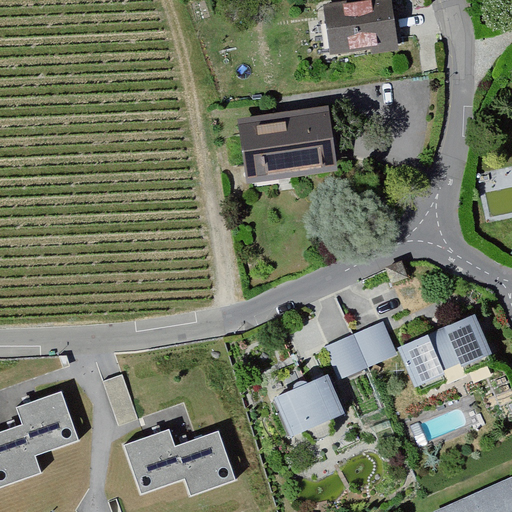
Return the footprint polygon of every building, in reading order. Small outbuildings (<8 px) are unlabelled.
[(349,0),(325,2),(329,56),(399,51),(394,0),(349,0)] [(243,123),(251,183),(342,171),(334,111),(243,123)] [(271,238),(258,244),(264,258),(277,252),(271,238)] [(388,272),(395,287),(410,280),(403,265),(388,272)] [(401,349),(417,391),(496,360),(479,318),(401,349)] [(327,350),(342,381),(399,355),(384,324),(327,350)] [(70,364),(63,367),(67,381),(75,378),(70,364)] [(278,397),(295,438),(349,414),(332,374),(278,397)] [(125,381),(106,386),(121,435),(143,427),(125,381)] [(0,432),(0,495),(49,481),(44,464),(86,451),(68,394),(19,409),(24,425),(9,430),(0,432)] [(203,511),(254,492),(229,428),(189,444),(178,448),(171,430),(127,447),(148,501),(190,485),(201,511),(203,511)] [(511,511),(511,482),(443,511),(511,511)]
